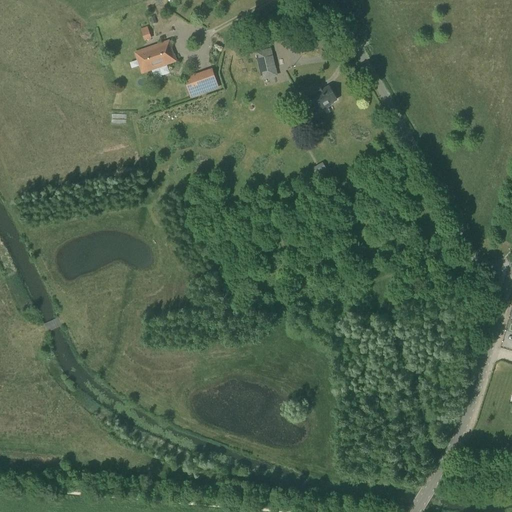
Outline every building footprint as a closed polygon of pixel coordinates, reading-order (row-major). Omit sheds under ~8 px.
[(149,26),(142,27),(143,39),(151,38),(149,26)] [(313,41),(324,38),(321,28),(311,31),(313,41)] [(142,74),(178,62),(170,40),(134,52),(142,74)] [(273,62),(259,66),(261,73),(275,69),(273,62)] [(194,80),(200,96),(206,93),(201,78),(194,80)] [(337,101),(329,87),(316,93),(313,88),(300,95),(306,105),(312,101),(318,112),(327,108),(326,107),(337,101)]
